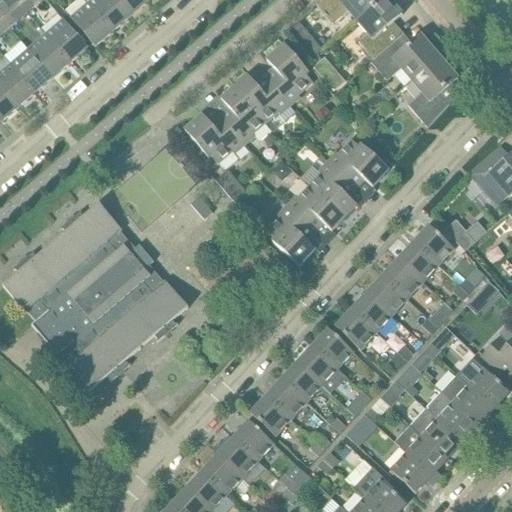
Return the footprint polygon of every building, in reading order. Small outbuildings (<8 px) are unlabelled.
[(27,14),(43,0),(29,0),(21,7),(27,14)] [(114,0),(95,0),(89,6),(112,33),(130,18),(114,0)] [(144,0),(114,0),(130,18),(147,3),(144,0)] [(323,0),(316,6),(333,25),(347,13),(357,24),(385,0),(323,0)] [(396,44),(404,36),(390,20),(397,14),(397,10),(389,0),(385,0),(357,24),(367,35),(358,43),(374,62),(396,44)] [(0,15),(8,9),(3,2),(0,4),(0,15)] [(112,33),(89,6),(71,21),(95,48),(112,33)] [(4,22),(9,29),(27,14),(21,7),(4,22)] [(4,22),(0,25),(0,37),(9,29),(4,22)] [(70,64),(88,49),(64,22),(46,37),(70,64)] [(46,37),(29,52),(52,79),(70,64),(46,37)] [(402,70),(412,82),(440,59),(421,37),(403,53),(396,44),(374,62),(371,65),(387,83),(402,70)] [(301,51),(311,61),(321,52),(312,42),(301,51)] [(274,70),(264,78),(290,108),(300,99),(298,97),(313,85),(306,77),(309,74),(285,46),(267,62),(274,70)] [(29,52),(12,67),(35,94),(52,79),(29,52)] [(418,119),(427,130),(449,106),(440,95),(458,80),(440,59),(412,82),(422,94),(408,107),(418,119)] [(323,83),(334,73),(324,61),(312,71),(323,83)] [(12,67),(0,76),(0,88),(18,109),(35,94),(12,67)] [(290,108),(264,78),(255,86),(248,78),(235,89),(265,125),(278,114),(280,116),(290,108)] [(0,88),(0,123),(1,124),(18,109),(0,88)] [(228,109),(219,117),(244,147),(254,138),(253,136),(265,125),(235,89),(221,101),(228,109)] [(218,166),(233,153),(234,156),(244,147),(219,117),(210,125),(203,117),(185,132),(209,160),(211,158),(218,166)] [(389,160),(370,138),(359,149),(352,142),(339,156),(337,154),(328,164),(357,191),(365,182),(373,189),(389,172),(384,167),(389,160)] [(290,154),(283,146),(278,150),(279,154),(283,159),(290,154)] [(511,155),(509,158),(501,149),(469,176),(497,208),(508,198),(509,199),(511,197),(511,155)] [(348,199),(357,191),(328,164),(319,174),(321,176),(309,188),(344,220),(356,207),(348,199)] [(228,172),(216,183),(235,205),(247,195),(228,172)] [(332,233),(344,220),(309,188),(298,200),(296,198),(287,208),(316,235),(324,226),(332,233)] [(190,206),(204,222),(213,215),(199,199),(190,206)] [(99,205),(83,219),(81,215),(82,214),(81,213),(73,220),(61,231),(62,231),(63,231),(66,234),(36,259),(33,256),(35,255),(34,254),(21,264),(13,271),(14,272),(15,271),(18,274),(3,288),(25,314),(27,312),(36,323),(32,327),(58,357),(62,353),(71,364),(69,365),(92,392),(108,379),(110,382),(109,383),(110,384),(118,377),(130,367),(130,366),(129,367),(125,363),(155,338),(158,342),(157,342),(157,343),(166,337),(178,326),(177,325),(176,326),(173,323),(188,310),(166,283),(164,285),(149,267),(154,263),(139,247),(135,251),(120,233),(122,232),(99,205)] [(235,222),(243,215),(244,215),(236,206),(227,213),(235,222)] [(278,218),(280,220),(267,234),(275,241),(272,243),(299,268),(316,251),(308,243),(316,235),(287,208),(278,218)] [(254,209),(245,217),(252,225),(261,218),(254,209)] [(429,228),(413,245),(438,268),(454,251),(429,228)] [(413,245),(398,262),(423,285),(438,268),(413,245)] [(423,285),(398,262),(382,279),(407,302),(423,285)] [(382,279),(367,295),(392,319),(407,302),(382,279)] [(459,288),(468,296),(474,289),(465,281),(459,288)] [(490,282),(481,291),(492,301),(499,293),(490,282)] [(468,296),(459,288),(453,294),(462,302),(468,296)] [(392,319),(367,295),(351,312),(376,335),(392,319)] [(434,315),(428,321),(437,330),(443,323),(453,313),(444,305),(434,315)] [(351,312),(335,329),(360,352),(376,335),(351,312)] [(437,330),(428,321),(422,328),(431,336),(437,330)] [(328,331),(313,348),(338,371),(353,354),(328,331)] [(511,342),(508,346),(499,338),(481,358),(507,382),(511,375),(511,342)] [(433,343),(427,350),(436,358),(442,352),(433,343)] [(313,348),(297,365),(322,388),(338,371),(313,348)] [(406,363),(412,356),(404,348),(397,355),(406,363)] [(427,350),(421,356),(430,365),(436,358),(427,350)] [(406,363),(397,355),(392,361),(400,369),(406,363)] [(456,377),(468,388),(498,416),(503,411),(498,406),(509,394),(472,360),(456,377)] [(297,365),(282,382),(307,405),(322,388),(297,365)] [(402,377),(396,383),(405,392),(411,385),(402,377)] [(456,377),(441,394),(478,428),(488,417),(493,421),(498,416),(468,388),(456,377)] [(282,382),(266,399),(291,422),(307,405),(282,382)] [(396,383),(390,390),(398,398),(405,392),(396,383)] [(370,402),(376,395),(367,387),(361,394),(370,402)] [(355,400),(346,410),(355,419),(364,408),(370,402),(361,394),(355,400)] [(441,394),(425,411),(467,450),(472,444),(467,439),(478,428),(441,394)] [(275,439),(291,422),(266,399),(250,416),(265,429),(275,439)] [(371,410),(365,417),(374,425),(380,419),(371,410)] [(425,411),(410,427),(447,462),(457,450),(462,455),(467,450),(425,411)] [(365,417),(359,423),(368,432),(374,425),(365,417)] [(340,435),(346,429),(337,421),(331,427),(340,435)] [(249,423),(233,441),(258,464),(274,446),(249,423)] [(394,444),(406,455),(436,483),(441,478),(436,473),(447,462),(410,427),(394,444)] [(324,452),(330,446),(321,437),(315,444),(324,452)] [(233,441),(217,457),(242,480),(258,464),(233,441)] [(324,452),(315,444),(309,450),(318,459),(324,452)] [(329,455),(323,462),(332,470),(338,463),(329,455)] [(431,488),(436,483),(406,455),(390,473),(401,482),(415,496),(426,484),(431,488)] [(217,457),(202,474),(227,497),(242,480),(217,457)] [(326,477),(332,470),(323,462),(317,468),(326,477)] [(354,490),(365,500),(377,511),(400,511),(406,506),(382,484),(384,481),(372,470),(354,490)] [(202,474),(186,491),(209,511),(213,511),(227,497),(202,474)] [(294,485),(288,491),(297,500),(303,493),(313,482),(309,478),(304,474),(294,485)] [(279,483),(288,491),(294,485),(285,476),(279,483)] [(282,498),(288,491),(279,483),(273,489),(282,498)] [(209,511),(186,491),(171,508),(175,511),(209,511)] [(297,500),(288,491),(282,498),(291,506),(297,500)] [(377,511),(365,500),(353,511),(377,511)]
